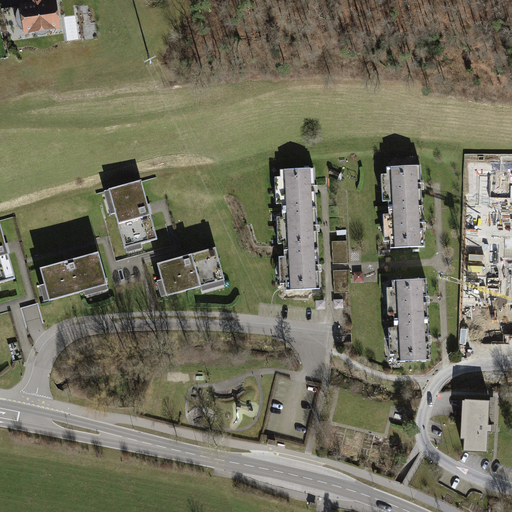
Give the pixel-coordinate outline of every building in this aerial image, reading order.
[(58,28),(54,1),(21,6),(25,32),(58,28)] [(418,167),(384,169),(386,211),(420,209),(419,187),(418,167)] [(311,169),(279,171),(282,213),(314,211),(313,190),(311,169)] [(139,185),(108,194),(125,252),(156,243),(147,213),(139,185)] [(420,209),(386,211),(388,252),(422,251),(421,226),(420,209)] [(314,211),(282,213),(284,254),(317,252),(315,230),(314,211)] [(0,224),(0,283),(14,280),(6,248),(0,224)] [(345,241),(330,242),(332,264),(347,263),(345,241)] [(184,260),(157,268),(166,301),(222,285),(213,252),(184,260)] [(317,252),(284,254),(287,296),(319,294),(318,271),(317,252)] [(63,266),(38,272),(47,305),(104,290),(96,258),(63,266)] [(347,272),(332,272),(333,294),(348,293),(347,272)] [(361,272),(352,273),(353,282),(362,282),(361,272)] [(424,281),(390,283),(392,325),(426,323),(425,301),(424,281)] [(342,300),(333,301),(333,310),(342,310),(342,300)] [(324,301),(315,302),(315,311),(324,311),(324,301)] [(426,323),(392,325),(394,366),(428,364),(427,340),(426,323)] [(490,401),(463,400),(461,438),(464,439),(464,451),(488,452),(488,432),(492,432),(492,424),(489,424),(490,401)]
